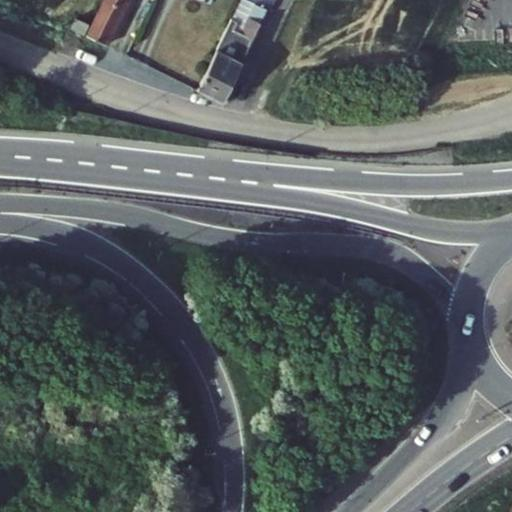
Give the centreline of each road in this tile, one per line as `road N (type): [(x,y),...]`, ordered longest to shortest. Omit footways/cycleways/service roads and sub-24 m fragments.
road 1 (residential): [(511,113),(407,140),(321,141),(165,109),(0,44)]
road 2 (motorway): [(0,201),(114,211),(226,239),(374,248),(415,268),(468,325)]
road 3 (motorway): [(511,230),(437,230),(311,202),(85,174)]
road 4 (motorway): [(511,182),(85,174)]
road 5 (motorway): [(0,223),(103,249),(170,305),(223,399),(234,511)]
road 6 (primary): [(471,345),(439,420),(351,511)]
road 7 (primary): [(412,511),(511,437)]
